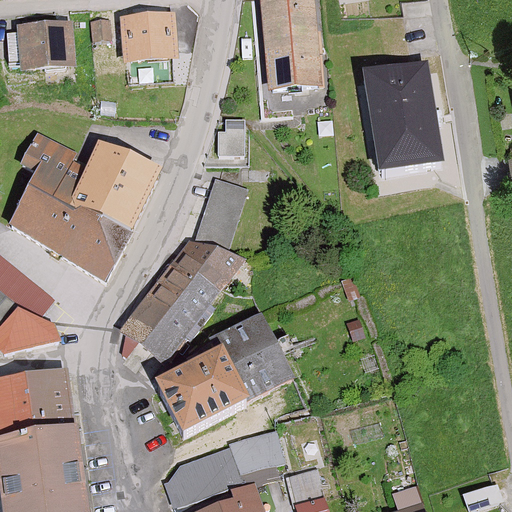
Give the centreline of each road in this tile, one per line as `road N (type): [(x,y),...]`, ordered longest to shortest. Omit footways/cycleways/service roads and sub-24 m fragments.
road 1 (residential): [(126,511),(105,358),(110,320),(198,135),(224,0)]
road 2 (residential): [(440,0),(511,429)]
